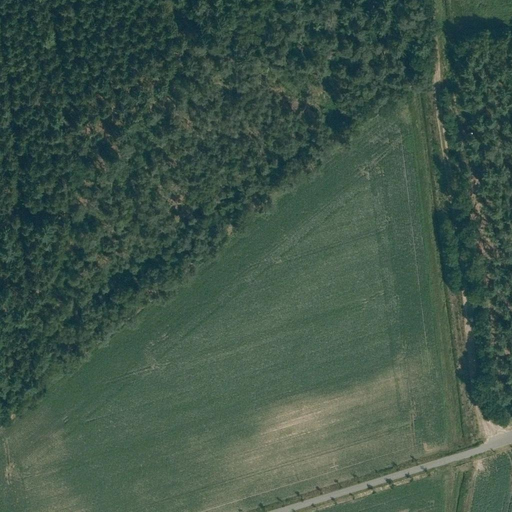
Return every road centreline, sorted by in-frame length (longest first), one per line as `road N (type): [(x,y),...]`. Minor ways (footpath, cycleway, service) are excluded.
road 1 (track): [(424,0),(494,446)]
road 2 (unclassified): [(511,440),(285,511)]
